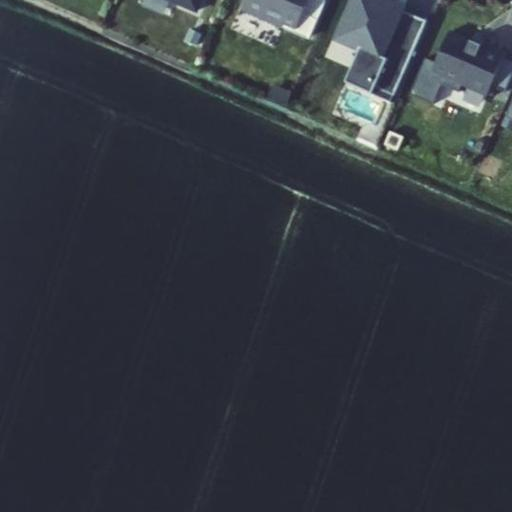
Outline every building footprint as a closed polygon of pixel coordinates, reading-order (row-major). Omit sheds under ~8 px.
[(262,0),(263,0),(302,18),(305,14),(331,26),(338,10),(325,5),(326,0),(262,0)] [(342,0),(326,0),(325,5),(338,10),(342,0)] [(416,86),(449,11),(424,1),(424,0),(370,0),(358,29),(382,40),(367,73),(392,84),(395,77),(416,86)] [(212,21),(208,32),(217,35),(221,25),(212,21)] [(471,23),(453,64),(509,87),(511,79),(511,38),(504,34),(502,37),(471,23)] [(288,82),(307,90),(311,79),(293,70),(288,82)]
